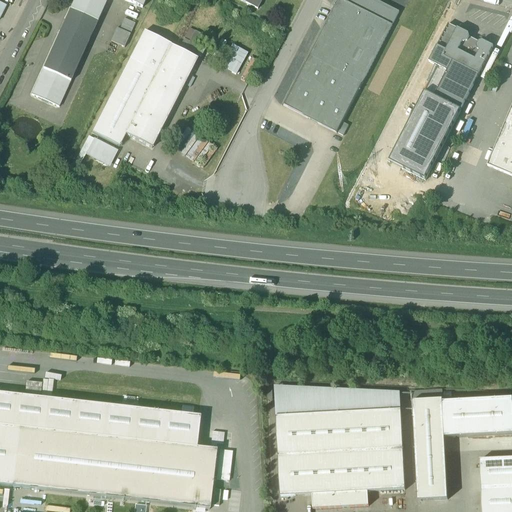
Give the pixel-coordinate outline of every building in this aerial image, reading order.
[(74,0),(70,11),(97,23),(107,0),(121,0),(142,9),(146,0),(74,0)] [(262,0),(237,0),(257,10),(262,0)] [(392,27),(338,0),(337,0),(283,107),(337,135),(392,27)] [(399,13),(372,0),(338,0),(392,27),(399,13)] [(70,11),(43,71),(70,83),(97,23),(70,11)] [(135,25),(124,20),(122,25),(132,30),(135,25)] [(132,30),(122,25),(119,31),(130,36),(132,30)] [(457,30),(449,25),(437,47),(446,52),(457,30)] [(119,31),(116,30),(113,36),(127,42),(130,36),(119,31)] [(446,52),(438,68),(447,73),(434,99),(461,112),(494,48),(482,42),(479,44),(470,39),(468,35),(457,30),(446,52)] [(201,35),(195,32),(189,42),(195,45),(201,35)] [(171,46),(144,33),(129,61),(156,75),(170,47),(171,46)] [(127,42),(113,36),(111,43),(124,49),(127,42)] [(189,42),(184,40),(178,50),(195,59),(200,48),(195,45),(189,42)] [(156,75),(125,136),(152,150),(197,60),(170,47),(156,75)] [(437,47),(429,63),(438,68),(446,52),(437,47)] [(156,75),(129,61),(92,135),(119,148),(125,136),(156,75)] [(70,83),(43,71),(37,84),(64,96),(70,83)] [(64,96),(37,84),(31,96),(59,109),(64,96)] [(426,180),(461,112),(434,99),(425,94),(390,162),(426,180)] [(511,109),(488,168),(511,177),(511,109)] [(345,125),(339,136),(344,138),(350,128),(345,125)] [(80,154),(111,169),(119,151),(89,137),(80,154)] [(400,393),(275,386),(280,498),(312,496),(368,493),(405,491),(400,393)] [(199,418),(0,395),(0,486),(209,511),(216,451),(195,449),(199,418)] [(443,401),(444,437),(511,433),(511,413),(511,398),(443,401)] [(443,401),(413,403),(418,503),(448,501),(444,437),(443,401)] [(217,480),(230,481),(232,453),(219,452),(217,480)] [(511,511),(511,458),(478,460),(479,511),(511,511)] [(368,493),(312,496),(313,510),(369,507),(368,493)]
